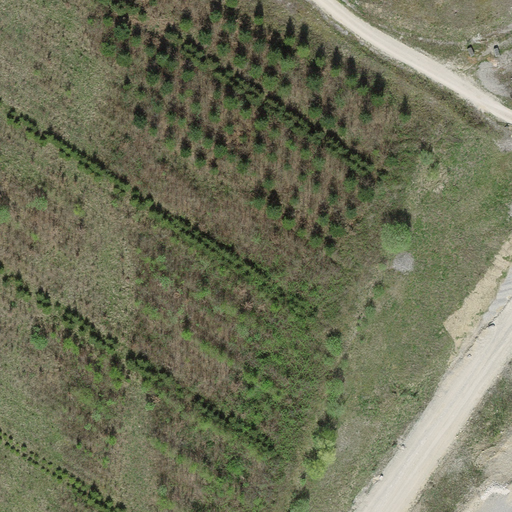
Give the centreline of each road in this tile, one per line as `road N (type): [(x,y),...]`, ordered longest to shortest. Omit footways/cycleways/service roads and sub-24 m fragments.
road 1 (track): [(511,116),(382,45),(328,0)]
road 2 (track): [(382,45),(511,34)]
